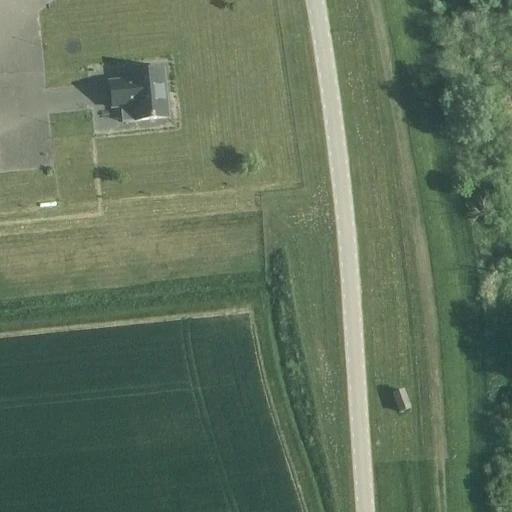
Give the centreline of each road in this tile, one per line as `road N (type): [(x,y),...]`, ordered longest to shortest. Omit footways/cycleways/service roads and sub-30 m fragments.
road 1 (track): [(371,0),(432,321),(440,511)]
road 2 (unclassified): [(362,511),(348,264),(315,0)]
